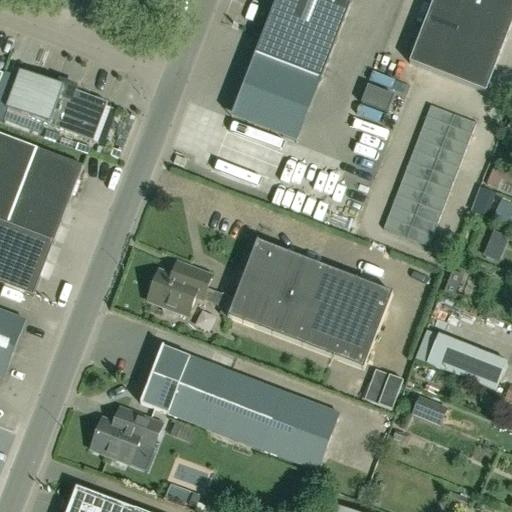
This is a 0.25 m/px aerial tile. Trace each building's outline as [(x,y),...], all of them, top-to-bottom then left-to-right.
[(276,0),(254,57),(321,82),(352,0),(276,0)] [(485,95),(511,25),(511,0),(434,0),(409,65),(485,95)] [(3,72),(0,81),(0,95),(10,99),(18,78),(3,72)] [(20,74),(5,111),(91,144),(105,107),(73,94),(74,90),(59,84),(58,88),(20,74)] [(430,108),(426,119),(448,128),(453,117),(430,108)] [(453,117),(449,128),(471,137),(476,126),(453,117)] [(426,119),(422,130),(444,139),(448,128),(426,119)] [(449,128),(445,139),(467,148),(471,137),(449,128)] [(422,130),(417,142),(440,150),(444,139),(422,130)] [(53,245),(82,169),(0,138),(0,295),(29,306),(53,245)] [(445,139),(440,151),(463,159),(467,148),(445,139)] [(417,142),(413,153),(435,161),(440,150),(417,142)] [(440,151),(436,162),(459,170),(463,159),(440,151)] [(413,153),(409,164),(431,173),(435,161),(413,153)] [(436,162),(432,173),(454,182),(459,170),(436,162)] [(409,164),(404,175),(427,184),(431,173),(409,164)] [(511,174),(494,167),(486,187),(497,192),(501,182),(511,186),(511,174)] [(432,173),(428,184),(450,193),(454,182),(432,173)] [(404,175),(400,186),(423,195),(427,184),(404,175)] [(428,184),(423,195),(446,204),(450,193),(428,184)] [(400,186),(396,198),(418,206),(423,195),(400,186)] [(423,195),(419,207),(441,215),(446,204),(423,195)] [(396,198),(391,209),(414,217),(418,206),(396,198)] [(419,207),(415,218),(437,226),(441,215),(419,207)] [(391,209),(387,220),(410,229),(414,217),(391,209)] [(415,218),(410,229),(433,238),(437,226),(415,218)] [(383,231),(405,240),(410,229),(387,220),(383,231)] [(410,229),(406,240),(429,249),(433,238),(410,229)] [(227,320),(363,372),(392,295),(256,243),(234,302),(225,299),(224,297),(221,298),(206,292),(211,279),(176,266),(171,279),(158,274),(157,277),(154,278),(151,286),(152,289),(147,303),(163,309),(162,312),(164,316),(173,319),(176,318),(177,314),(188,318),(195,299),(203,302),(203,301),(218,307),(219,309),(222,308),(230,312),(227,320)] [(443,295),(454,299),(462,277),(452,273),(443,295)] [(0,379),(2,380),(23,323),(0,314),(0,379)] [(427,366),(476,386),(495,394),(506,364),(439,337),(427,366)] [(139,406),(314,474),(337,415),(161,349),(139,406)] [(376,371),(364,401),(391,412),(403,382),(376,371)] [(411,417),(440,429),(447,411),(419,400),(411,417)] [(89,452),(129,467),(137,446),(152,451),(161,427),(135,417),(129,432),(101,422),(89,452)] [(133,511),(75,490),(66,511),(133,511)] [(467,501),(451,495),(446,508),(456,511),(460,511),(462,509),(464,510),(467,501)]
